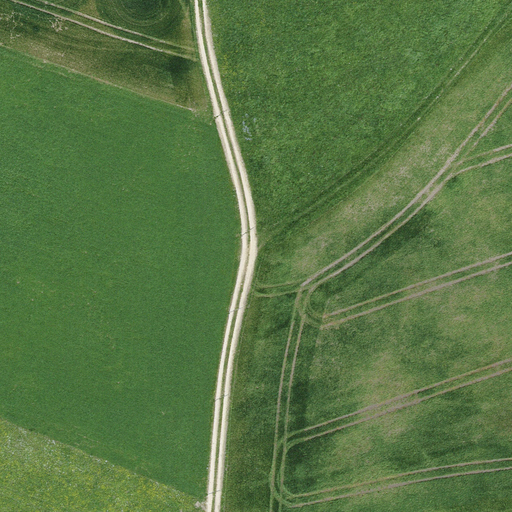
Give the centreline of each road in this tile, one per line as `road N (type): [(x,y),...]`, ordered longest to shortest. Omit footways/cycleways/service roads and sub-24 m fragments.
road 1 (track): [(213,511),(228,350),(251,249),(202,0)]
road 2 (track): [(251,249),(415,125),(511,15)]
